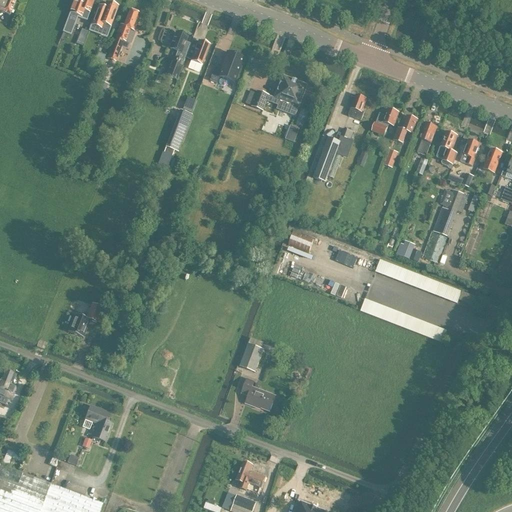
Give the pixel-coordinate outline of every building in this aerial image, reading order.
[(15,0),(0,0),(0,9),(10,14),(15,0)] [(87,20),(94,0),(81,0),(80,3),(75,1),(63,31),(71,34),(77,16),(87,20)] [(104,7),(98,5),(91,25),(109,31),(118,6),(106,2),(104,7)] [(120,24),(107,59),(116,62),(124,40),(130,42),(141,14),(138,13),(138,12),(130,9),(124,25),(120,24)] [(189,35),(179,31),(173,48),(178,50),(168,76),(179,80),(187,58),(192,45),(187,43),(189,35)] [(192,45),(187,58),(204,64),(212,44),(201,40),(200,42),(194,40),(192,45)] [(210,80),(217,83),(220,77),(235,82),(244,58),(228,52),(222,69),(215,67),(210,80)] [(98,53),(96,59),(104,62),(106,56),(98,53)] [(269,95),(267,99),(281,104),(279,108),(296,114),(307,85),(283,75),(275,97),(269,95)] [(104,94),(108,84),(101,82),(98,91),(104,94)] [(258,91),(252,106),(263,110),(267,99),(269,95),(258,91)] [(367,98),(357,94),(348,115),(361,120),(364,113),(362,112),(367,98)] [(192,99),(187,97),(183,109),(191,112),(192,112),(196,100),(192,99)] [(389,124),(394,127),(399,113),(389,108),(386,116),(380,114),(376,123),(375,123),(372,131),(384,136),(389,124)] [(180,110),(166,148),(179,153),(193,115),(180,110)] [(418,120),(407,116),(402,130),(399,129),(395,141),(403,144),(407,132),(413,134),(418,120)] [(426,156),(428,149),(431,142),(432,142),(438,127),(435,126),(435,125),(433,124),(432,125),(426,123),(420,138),(423,139),(418,153),(426,156)] [(354,132),(344,128),(340,142),(343,143),(346,145),(348,138),(351,139),(354,132)] [(448,131),(447,131),(436,157),(442,159),(442,161),(441,160),(440,162),(441,164),(449,167),(449,166),(452,167),(452,165),(453,165),(457,153),(454,152),(455,152),(452,151),(458,135),(453,134),(452,132),(450,131),(448,131)] [(329,138),(315,178),(326,182),(328,176),(331,177),(334,178),(342,156),(344,156),(347,147),(340,144),(341,143),(329,138)] [(468,140),(460,161),(472,166),(474,159),(473,159),(479,144),(468,140)] [(484,169),(494,173),(503,152),(491,148),(484,169)] [(364,149),(359,160),(365,163),(370,151),(364,149)] [(392,167),(397,153),(390,150),(384,164),(392,167)] [(171,158),(166,169),(173,171),(178,160),(171,158)] [(422,158),(416,173),(423,175),(428,161),(422,158)] [(504,168),(501,176),(506,178),(506,177),(511,179),(511,160),(509,170),(504,168)] [(462,184),(470,187),(474,175),(466,172),(462,184)] [(450,173),(448,179),(454,181),(456,176),(450,173)] [(495,187),(488,185),(485,193),(492,196),(495,187)] [(503,193),(511,196),(511,189),(506,188),(503,193)] [(446,189),(441,204),(462,213),(469,195),(455,189),(453,192),(446,189)] [(511,196),(503,193),(501,199),(511,203),(511,196)] [(309,253),(315,238),(294,231),(288,245),(309,253)] [(448,238),(432,232),(423,258),(438,264),(448,238)] [(402,243),(397,253),(410,258),(411,258),(415,248),(402,243)] [(415,248),(411,258),(419,261),(423,252),(415,248)] [(382,274),(386,262),(380,260),(376,272),(382,274)] [(386,262),(382,274),(388,277),(392,265),(386,262)] [(392,265),(388,277),(393,279),(398,267),(392,265)] [(398,267),(393,279),(399,281),(404,269),(398,267)] [(404,269),(399,281),(405,283),(410,271),(404,269)] [(410,271),(405,283),(411,286),(415,274),(410,271)] [(415,274),(411,286),(417,288),(421,276),(415,274)] [(421,276),(417,288),(422,290),(427,278),(421,276)] [(427,278),(422,290),(428,292),(433,280),(427,278)] [(433,280),(428,292),(434,295),(439,282),(433,280)] [(439,282),(434,295),(440,297),(444,285),(439,282)] [(444,285),(440,297),(445,299),(450,287),(444,285)] [(450,287),(445,299),(451,301),(456,289),(450,287)] [(456,289),(451,301),(457,304),(459,299),(462,292),(456,289)] [(462,292),(459,299),(472,305),(475,297),(462,292)] [(367,314),(371,302),(365,299),(361,311),(367,314)] [(371,302),(367,314),(373,316),(377,304),(371,302)] [(103,308),(92,303),(86,318),(75,314),(68,331),(83,338),(90,320),(97,323),(103,308)] [(377,304),(373,316),(378,318),(383,306),(377,304)] [(383,306),(378,318),(384,320),(389,308),(383,306)] [(389,308),(384,320),(390,322),(395,311),(389,308)] [(395,311),(390,322),(396,325),(400,313),(395,311)] [(400,313),(396,325),(401,327),(406,315),(400,313)] [(406,315),(401,327),(407,329),(412,317),(406,315)] [(412,317),(407,329),(413,331),(418,320),(412,317)] [(418,320),(413,331),(419,334),(423,322),(418,320)] [(423,322),(419,334),(425,336),(429,324),(423,322)] [(429,324),(425,336),(430,338),(435,326),(429,324)] [(435,326),(430,338),(436,340),(441,328),(435,326)] [(441,328),(436,340),(442,343),(447,331),(441,328)] [(264,351),(249,345),(240,367),(255,373),(264,351)] [(0,402),(6,405),(8,399),(11,400),(17,387),(11,385),(16,375),(3,369),(0,377),(0,402)] [(254,383),(247,381),(242,395),(248,397),(245,404),(261,410),(261,408),(270,411),(275,398),(252,389),(254,383)] [(93,437),(105,441),(112,424),(107,421),(110,414),(89,406),(82,425),(90,428),(93,422),(98,424),(93,437)] [(85,438),(82,446),(89,449),(92,440),(85,438)] [(0,511),(40,511),(52,483),(2,464),(0,468),(0,511)] [(261,496),(266,484),(254,480),(256,476),(243,471),(236,489),(249,494),(250,492),(261,496)] [(99,511),(103,503),(52,483),(40,511),(99,511)] [(237,495),(231,511),(252,511),(256,502),(237,495)] [(300,500),(295,511),(326,511),(327,511),(300,500)]
